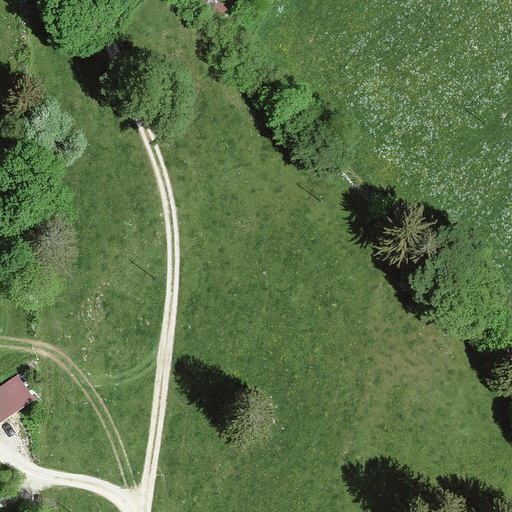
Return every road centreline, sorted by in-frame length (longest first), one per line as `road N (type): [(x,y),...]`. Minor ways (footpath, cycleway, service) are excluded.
road 1 (track): [(144,511),(174,245),(166,193),(85,0)]
road 2 (track): [(145,502),(0,455)]
